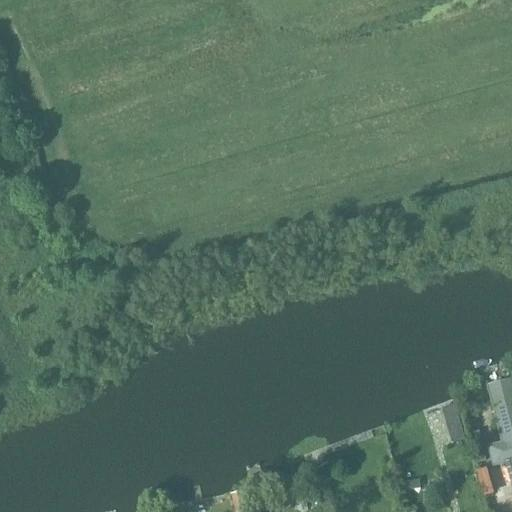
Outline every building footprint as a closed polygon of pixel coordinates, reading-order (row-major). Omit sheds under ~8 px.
[(511,378),(486,385),(500,442),(487,446),(492,468),(511,462),(511,378)] [(460,428),(447,432),(450,442),(463,439),(460,428)] [(468,434),(475,464),(485,462),(478,432),(468,434)] [(324,464),(311,473),(320,485),(333,476),(324,464)] [(417,480),(402,482),(403,491),(418,489),(417,480)] [(245,511),(242,492),(232,494),(234,511),(245,511)]
